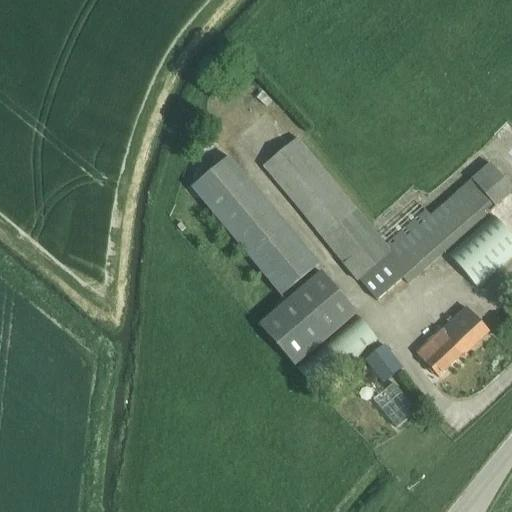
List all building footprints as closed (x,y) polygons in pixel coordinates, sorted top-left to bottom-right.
[(511,194),(511,191),(507,185),(491,166),(430,218),(419,206),(381,240),(296,141),(262,170),(377,303),(403,281),(408,286),(491,215),(494,218),(449,256),(477,289),(511,258),(511,195),(511,194)] [(191,190),(281,298),(319,267),(229,159),(191,190)] [(321,274),(259,327),(295,369),(357,316),(321,274)] [(466,310),(418,355),(426,364),(424,365),(438,380),(463,356),(465,357),(489,334),(466,310)] [(358,318),(296,370),(317,394),(378,342),(358,318)] [(359,372),(367,365),(383,385),(402,371),(380,343),(353,364),(359,372)] [(397,429),(416,414),(393,386),(374,401),(397,429)]
